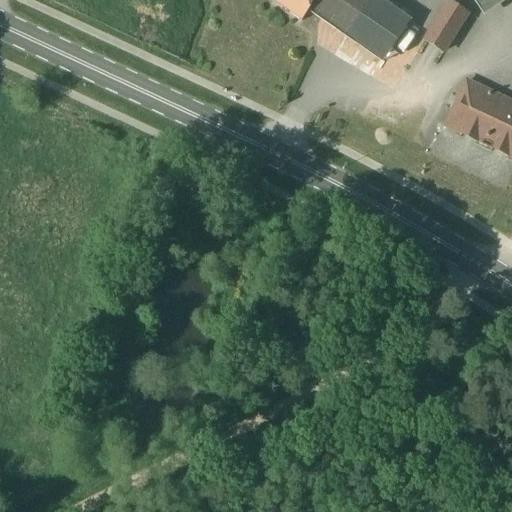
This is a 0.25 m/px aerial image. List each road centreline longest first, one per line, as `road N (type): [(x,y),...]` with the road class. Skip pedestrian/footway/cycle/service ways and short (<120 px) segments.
road 1 (secondary): [(511,286),(273,155),(0,27)]
road 2 (track): [(70,511),(277,408),(511,252)]
